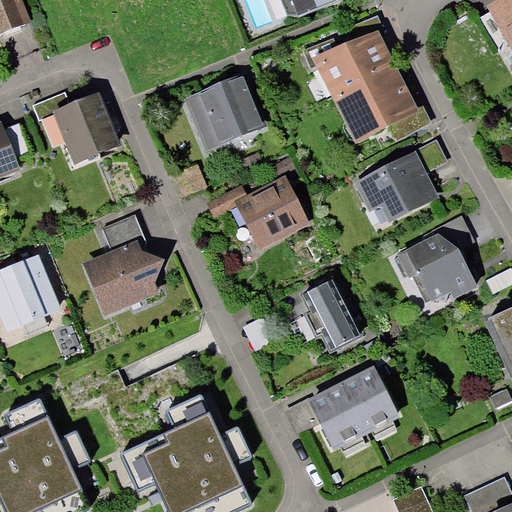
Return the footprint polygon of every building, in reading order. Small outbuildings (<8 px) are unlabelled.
[(0,0),(0,34),(33,22),(23,0),(0,0)] [(298,0),(305,18),(349,0),(298,0)] [(511,0),(499,0),(487,7),(511,51),(511,0)] [(375,26),(311,59),(355,145),(419,112),(375,26)] [(242,77),(184,99),(204,151),(262,129),(242,77)] [(97,94),(69,105),(64,92),(32,106),(39,121),(52,116),(73,166),(119,146),(97,94)] [(0,125),(0,185),(21,177),(14,160),(30,154),(18,124),(2,131),(0,125)] [(436,140),(353,184),(378,231),(440,198),(427,173),(447,162),(436,140)] [(213,218),(237,207),(257,249),(308,225),(285,177),(246,196),(241,187),(206,203),(213,218)] [(111,251),(81,263),(104,318),(159,295),(154,284),(162,262),(148,255),(143,245),(146,243),(134,215),(102,229),(111,251)] [(458,252),(437,235),(394,258),(405,279),(410,277),(425,306),(448,294),(451,301),(477,288),(458,252)] [(37,257),(0,271),(0,323),(4,334),(59,312),(37,257)] [(333,280),(302,295),(311,313),(304,317),(314,336),(320,333),(331,354),(362,339),(333,280)] [(511,311),(486,324),(511,382),(511,311)] [(373,367),(287,410),(299,434),(318,425),(332,453),(399,420),(373,367)] [(210,390),(165,409),(174,429),(123,454),(138,492),(155,485),(168,511),(235,511),(251,504),(234,464),(252,457),(239,427),(230,431),(210,390)] [(48,395),(2,413),(11,434),(0,438),(0,504),(3,511),(81,511),(88,508),(71,468),(89,461),(76,432),(67,435),(48,395)] [(511,511),(511,493),(505,478),(464,496),(470,511),(511,511)] [(432,511),(421,487),(391,500),(396,511),(432,511)]
